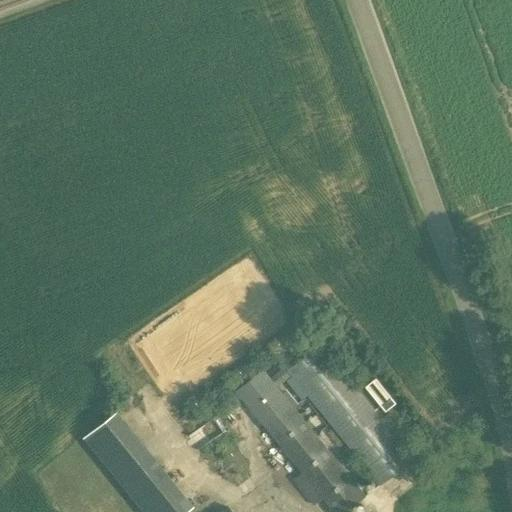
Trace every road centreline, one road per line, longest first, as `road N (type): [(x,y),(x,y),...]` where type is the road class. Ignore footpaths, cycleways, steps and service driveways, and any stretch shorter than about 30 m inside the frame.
road 1 (unclassified): [(511,460),(452,262),(357,0)]
road 2 (unknown): [(297,511),(227,492),(148,403)]
